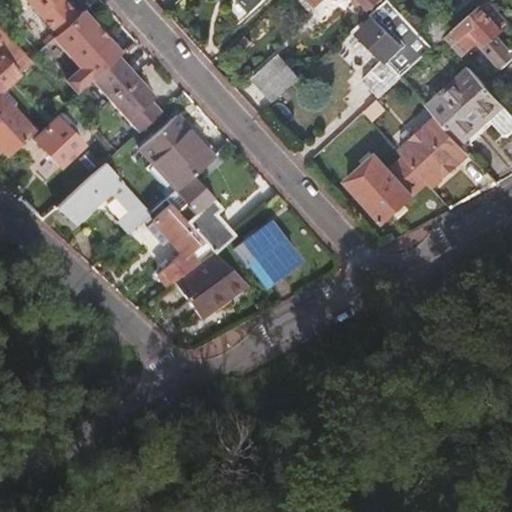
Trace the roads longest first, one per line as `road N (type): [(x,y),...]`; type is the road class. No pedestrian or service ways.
road 1 (unclassified): [(128,0),(361,256),(367,272)]
road 2 (unclassified): [(0,214),(174,381)]
road 3 (residential): [(174,381),(367,272)]
road 4 (residential): [(0,479),(174,381)]
road 5 (residential): [(367,272),(511,193)]
